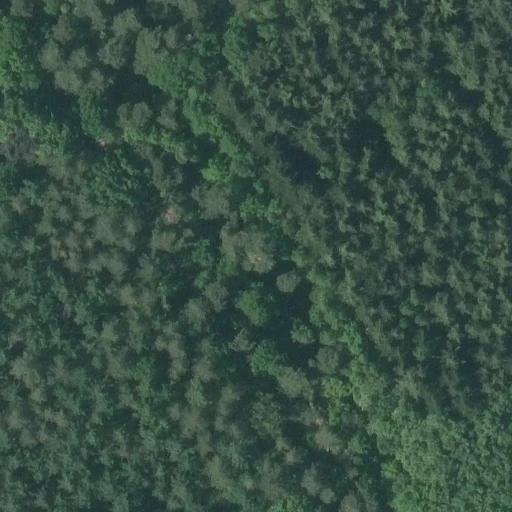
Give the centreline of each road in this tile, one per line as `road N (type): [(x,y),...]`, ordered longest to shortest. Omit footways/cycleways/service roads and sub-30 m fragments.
road 1 (track): [(340,511),(0,3)]
road 2 (track): [(250,0),(108,98),(0,136)]
